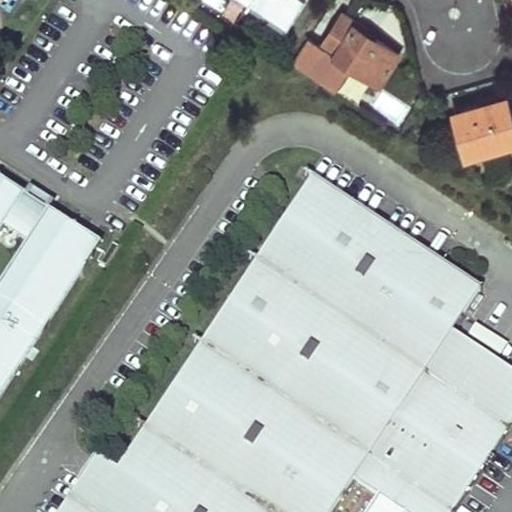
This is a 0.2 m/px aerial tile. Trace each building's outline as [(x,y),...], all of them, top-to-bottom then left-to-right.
[(303,0),(249,0),(248,2),(286,27),(303,0)] [(337,88),(352,65),(331,52),(353,18),(355,15),(344,8),(321,42),(309,35),(293,60),(337,88)] [(404,52),(353,18),(331,52),(352,65),(382,85),(404,52)] [(383,91),(375,105),(401,119),(409,105),(383,91)] [(511,97),(510,91),(453,106),(466,155),(511,142),(511,97)] [(480,289),(310,176),(114,470),(94,457),(56,511),(402,511),(403,511),(404,511),(449,511),(511,418),(511,370),(452,330),(465,311),(480,289)] [(0,393),(97,244),(0,180),(0,393)]
